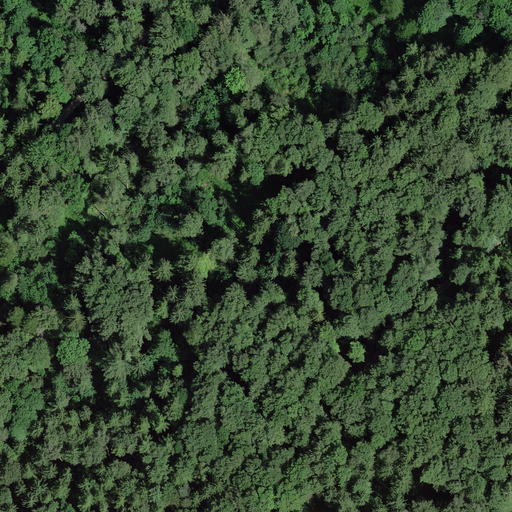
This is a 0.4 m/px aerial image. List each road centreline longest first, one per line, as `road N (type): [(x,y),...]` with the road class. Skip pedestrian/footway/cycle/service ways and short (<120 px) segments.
road 1 (track): [(511,228),(454,273),(326,405),(203,511)]
road 2 (track): [(0,182),(179,0)]
